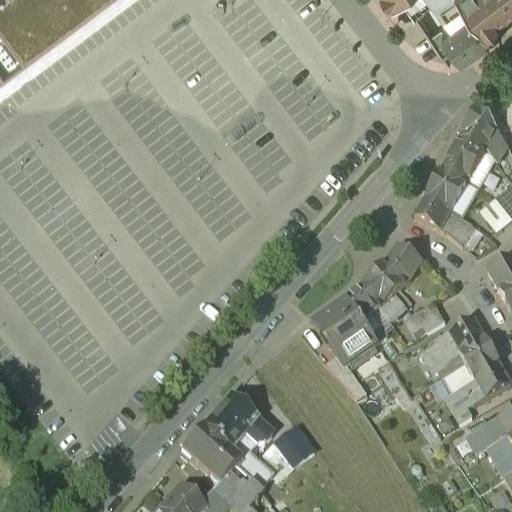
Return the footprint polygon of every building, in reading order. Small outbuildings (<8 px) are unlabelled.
[(0,0),(0,96),(127,0),(0,0)] [(462,0),(404,0),(413,13),(429,0),(449,26),(470,10),(462,0)] [(511,0),(462,0),(470,10),(485,29),(511,8),(511,0)] [(449,26),(442,32),(461,58),(490,36),(485,29),(470,10),(449,26)] [(511,106),(501,89),(479,107),(497,135),(505,147),(511,142),(511,132),(508,127),(511,125),(511,106)] [(479,107),(460,140),(486,155),(497,135),(479,107)] [(486,155),(460,140),(451,156),(477,170),(486,155)] [(477,170),(451,156),(442,171),(468,186),(477,170)] [(468,186),(442,171),(433,187),(459,202),(468,186)] [(459,202),(433,187),(424,203),(450,218),(450,217),(459,202)] [(511,223),(511,194),(509,190),(493,203),(511,225),(511,223)] [(450,218),(424,203),(414,219),(450,240),(458,247),(465,234),(464,233),(467,227),(450,217),(450,218)] [(511,225),(493,203),(479,214),(497,236),(511,225)] [(397,249),(387,264),(410,284),(411,281),(422,266),(397,249)] [(511,259),(487,274),(496,290),(511,281),(511,259)] [(410,284),(387,264),(374,277),(394,299),(410,284)] [(431,272),(422,266),(411,281),(420,288),(421,286),(425,288),(428,284),(424,282),(431,272)] [(394,299),(374,277),(361,290),(380,313),(394,299)] [(511,281),(496,290),(505,306),(511,302),(511,281)] [(380,313),(361,290),(345,301),(346,303),(362,326),(380,313)] [(362,326),(346,303),(313,327),(343,370),(376,347),(362,326)] [(420,342),(445,327),(434,307),(408,322),(420,342)] [(474,322),(448,337),(457,354),(483,339),(474,322)] [(448,337),(438,343),(448,360),(457,354),(448,337)] [(483,339),(457,354),(466,370),(492,355),(483,339)] [(492,355),(466,370),(475,385),(475,386),(501,371),(492,355)] [(501,371),(475,386),(484,402),(510,387),(501,371)] [(475,386),(475,385),(465,391),(475,407),(484,402),(475,386)] [(271,440),(228,402),(200,432),(201,433),(239,467),(234,473),(258,495),(272,480),(252,462),(256,457),(255,450),(262,450),(271,440)] [(511,413),(496,423),(506,439),(511,435),(511,413)] [(506,439),(496,423),(486,428),(496,445),(506,440),(506,439)] [(258,495),(234,473),(239,467),(201,433),(180,457),(189,465),(217,490),(210,499),(223,511),(249,511),(262,498),(258,495)] [(217,490),(189,465),(182,473),(210,499),(217,490)] [(178,493),(161,511),(223,511),(210,499),(198,510),(178,493)]
